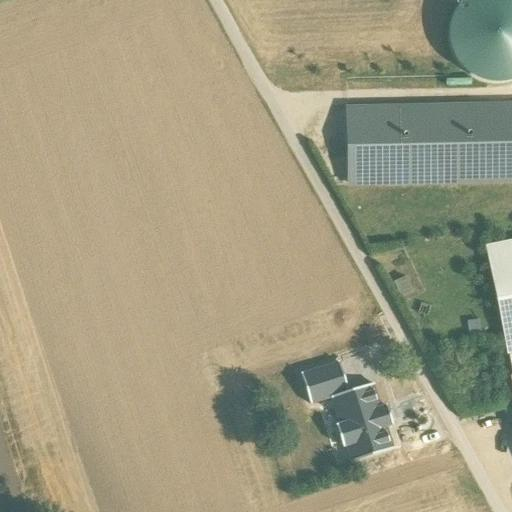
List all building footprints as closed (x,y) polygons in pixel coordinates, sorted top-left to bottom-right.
[(488,84),(497,85),(505,84),(511,81),(511,0),(465,0),(461,4),(456,11),(452,18),(449,26),(448,35),(449,44),(451,52),(454,60),(459,67),(465,73),(472,78),(480,82),(488,84)] [(511,108),(347,112),(348,185),(511,181),(511,108)] [(511,243),(507,245),(506,243),(506,245),(485,249),(485,247),(484,247),(506,355),(507,355),(507,353),(511,352),(511,356),(510,357),(511,369),(511,243)] [(405,279),(395,284),(401,298),(411,293),(405,279)] [(377,384),(331,399),(351,464),(393,451),(380,411),(385,409),(377,384)]
